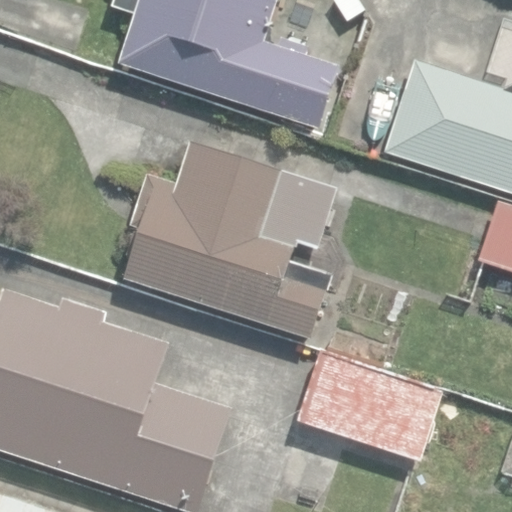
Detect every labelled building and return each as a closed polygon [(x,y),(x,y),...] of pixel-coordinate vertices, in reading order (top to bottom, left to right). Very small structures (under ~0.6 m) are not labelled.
[(122,65),(324,131),(344,67),(312,57),(315,48),(285,38),(282,47),(269,43),(282,0),(116,0),(114,8),(138,15),(122,65)] [(334,0),(348,22),(366,11),(359,0),(334,0)] [(414,62),(385,153),(511,192),(511,81),(497,89),(414,62)] [(128,280),(315,340),(335,275),(296,261),(302,244),(323,251),(342,189),(194,142),(181,184),(150,176),(133,226),(144,230),(136,234),(129,257),(133,265),(128,280)] [(480,262),(511,271),(511,205),(500,201),(480,262)] [(0,450),(189,511),(202,511),(236,409),(159,385),(172,345),(107,324),(110,314),(66,300),(63,309),(7,291),(0,311),(0,450)] [(302,421),(424,462),(447,393),(324,353),(302,421)] [(0,511),(55,511),(0,493),(0,511)]
